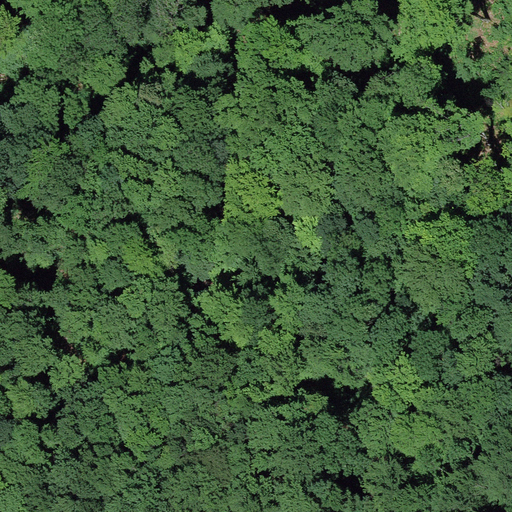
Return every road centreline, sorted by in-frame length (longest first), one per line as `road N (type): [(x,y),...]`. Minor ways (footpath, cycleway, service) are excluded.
road 1 (track): [(240,511),(211,320),(225,147),(219,38),(207,0)]
road 2 (track): [(211,320),(0,363)]
road 3 (track): [(222,84),(246,192),(219,243)]
